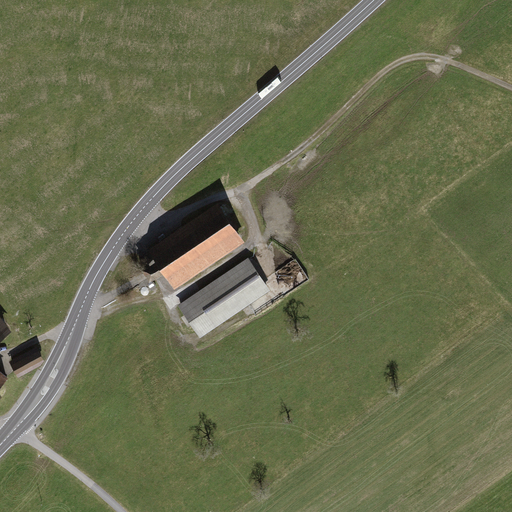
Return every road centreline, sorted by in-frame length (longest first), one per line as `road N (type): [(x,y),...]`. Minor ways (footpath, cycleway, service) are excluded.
road 1 (secondary): [(375,0),(157,193),(109,254),(72,330)]
road 2 (track): [(511,90),(438,59),(404,60),(273,171),(236,189)]
road 3 (unclassified): [(121,511),(12,431)]
